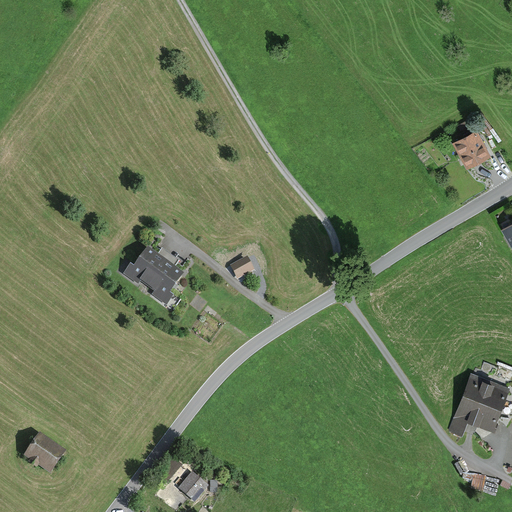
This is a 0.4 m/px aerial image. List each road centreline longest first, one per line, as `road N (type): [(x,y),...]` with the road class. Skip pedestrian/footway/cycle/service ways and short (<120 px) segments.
road 1 (tertiary): [(511,185),(256,342),(203,392),(115,511)]
road 2 (track): [(178,0),(275,164),(327,228),(343,289)]
road 3 (track): [(511,480),(463,458),(343,289)]
